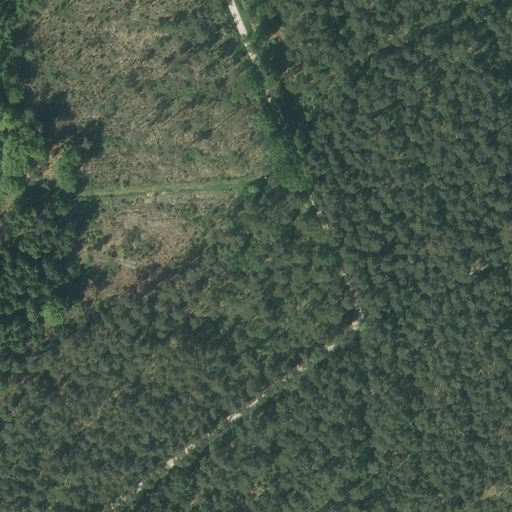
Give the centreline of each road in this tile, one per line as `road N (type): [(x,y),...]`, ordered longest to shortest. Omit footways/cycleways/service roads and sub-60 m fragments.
road 1 (track): [(239,0),(365,292),(365,321),(112,511)]
road 2 (track): [(368,308),(511,251)]
